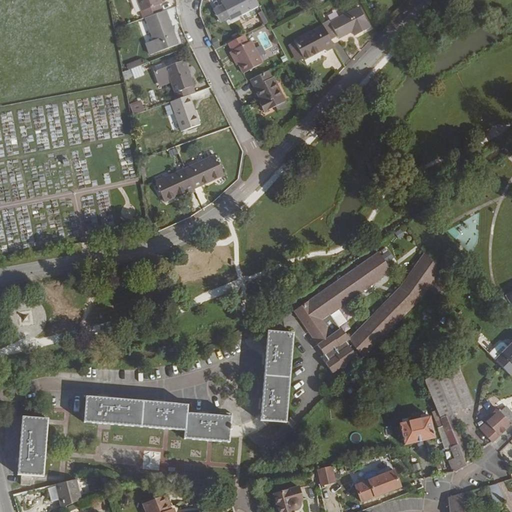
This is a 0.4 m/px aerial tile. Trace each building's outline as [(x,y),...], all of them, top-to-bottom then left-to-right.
[(140,12),(142,19),(145,18),(162,12),(157,0),(137,0),(141,11),(140,12)] [(223,6),(214,10),(219,21),(229,16),(231,21),(259,6),(255,0),(223,0),(221,2),(223,6)] [(329,20),(322,24),(323,26),(330,40),(337,37),(338,38),(352,31),(355,36),(370,28),(359,6),(329,22),(329,20)] [(162,12),(145,18),(153,40),(157,52),(178,45),(166,10),(162,12)] [(323,26),(293,41),(294,42),(303,59),(304,60),(325,49),(326,52),(334,47),(330,40),(323,26)] [(263,29),(253,34),(265,57),(275,53),(263,29)] [(219,45),(216,37),(210,40),(214,47),(219,45)] [(157,52),(153,40),(146,43),(151,55),(157,52)] [(251,41),(229,53),(236,66),(238,65),(243,74),(263,63),(251,41)] [(294,42),(287,46),(296,62),(303,59),(294,42)] [(128,70),(143,64),(142,60),(127,66),(128,70)] [(164,62),(152,67),(159,84),(170,80),(175,95),(182,93),(181,90),(186,88),(193,85),(183,60),(166,66),(164,62)] [(268,71),(250,80),(260,100),(258,101),(264,113),(275,107),(284,102),(285,101),(273,77),(272,77),(268,71)] [(177,100),(189,95),(186,88),(181,90),(182,93),(175,95),(177,100)] [(177,100),(170,102),(181,132),(184,130),(196,126),(200,125),(189,95),(177,100)] [(284,102),(275,107),(278,112),(287,108),(284,102)] [(130,107),(133,115),(144,111),(141,103),(130,107)] [(196,126),(184,130),(186,136),(198,132),(196,126)] [(215,155),(185,169),(194,189),(224,175),(215,155)] [(185,169),(155,182),(164,202),(194,189),(185,169)] [(400,229),(394,233),(398,239),(404,235),(400,229)] [(378,252),(294,311),(308,332),(309,331),(318,344),(317,345),(324,356),(328,362),(325,364),(332,374),(337,370),(340,374),(346,370),(345,369),(346,368),(346,366),(346,365),(346,364),(356,357),(359,362),(419,301),(439,272),(425,252),(399,287),(349,338),(340,329),(332,334),(322,320),(383,278),(389,268),(378,252)] [(438,279),(429,287),(435,294),(444,286),(438,279)] [(268,332),(260,421),(276,422),(286,423),(293,334),(285,333),(268,332)] [(511,342),(494,360),(495,361),(510,376),(511,373),(511,342)] [(452,358),(424,381),(443,426),(445,431),(446,430),(457,426),(453,417),(455,416),(454,413),(464,409),(459,397),(467,394),(452,358)] [(86,397),(84,422),(185,430),(184,439),(229,442),(230,430),(231,430),(231,426),(230,426),(231,413),(219,412),(219,416),(187,414),(187,406),(86,397)] [(487,423),(480,429),(492,443),(511,424),(510,423),(511,421),(511,413),(506,406),(500,412),(497,409),(485,421),(487,423)] [(430,416),(398,423),(404,445),(435,438),(430,416)] [(31,485),(32,476),(43,476),(47,419),(22,417),(18,474),(21,475),(21,484),(31,485)] [(439,428),(441,436),(447,433),(446,430),(445,431),(443,426),(439,428)] [(447,433),(441,436),(444,449),(451,446),(463,442),(457,426),(446,430),(447,433)] [(449,461),(453,473),(454,472),(472,463),(463,442),(451,446),(456,459),(449,461)] [(317,469),(320,486),(336,483),(333,466),(317,469)] [(394,471),(355,486),(361,502),(400,487),(394,471)] [(56,484),(61,508),(81,500),(76,479),(56,484)] [(497,484),(488,486),(494,503),(504,500),(497,484)] [(300,508),(300,505),(300,503),(299,501),(303,500),(298,487),(274,494),(278,511),(294,511),(295,511),(297,510),(299,509),(300,508)] [(466,511),(462,494),(448,498),(449,511),(466,511)] [(143,504),(146,511),(171,511),(171,509),(166,495),(143,504)]
